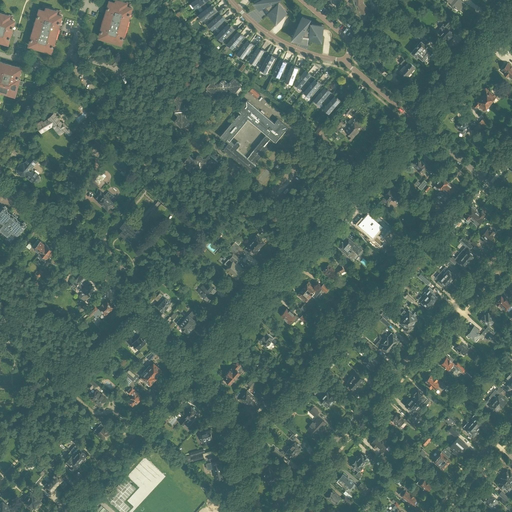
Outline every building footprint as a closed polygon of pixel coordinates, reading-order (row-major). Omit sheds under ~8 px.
[(130,4),(117,0),(113,0),(113,2),(110,1),(108,8),(109,9),(106,19),(104,18),(102,25),(105,25),(103,30),(102,30),(100,37),(105,39),(105,40),(115,43),(115,42),(121,44),(123,36),(122,36),(123,31),(126,32),(128,25),(125,25),(127,20),(129,20),(130,17),(128,17),(128,14),(130,15),(132,8),(129,7),(130,4)] [(204,11),(208,8),(205,5),(211,1),(209,0),(196,0),(192,3),(192,4),(192,3),(195,8),(199,5),(204,11)] [(278,4),(275,0),(276,0),(259,0),(256,2),(259,8),(265,6),(270,11),(268,13),(276,21),(286,11),(278,3),(278,4)] [(352,0),(356,8),(354,10),(358,16),(362,17),(364,14),(365,14),(368,9),(364,4),(363,1),(363,0),(352,0)] [(446,0),(452,5),(451,6),(454,9),(455,7),(459,10),(464,3),(460,0),(446,0)] [(204,11),(199,15),(199,16),(199,15),(203,20),(206,17),(208,19),(218,11),(214,7),(213,8),(212,8),(211,6),(212,5),(208,8),(204,11)] [(60,12),(44,7),(43,10),(40,9),(38,17),(39,17),(39,19),(36,19),(35,22),(38,22),(36,27),(34,27),(32,33),(34,34),(33,39),(32,38),(29,45),(35,47),(35,48),(45,51),(45,50),(51,52),(53,45),(52,44),(53,39),(56,40),(58,34),(55,33),(58,23),(60,23),(62,16),(59,15),(60,12)] [(12,17),(0,13),(0,39),(1,40),(0,42),(7,44),(9,37),(10,37),(11,33),(9,32),(9,30),(10,27),(12,28),(14,20),(11,20),(12,17)] [(221,31),(225,28),(222,24),(227,20),(223,16),(222,17),(221,17),(219,15),(221,14),(220,14),(208,25),(209,25),(213,29),(216,26),(221,31)] [(447,41),(448,42),(450,40),(449,38),(453,35),(450,33),(451,32),(447,28),(453,22),(446,16),(444,19),(447,21),(444,25),(442,24),(441,24),(440,25),(440,27),(442,29),(442,30),(441,29),(438,32),(445,39),(444,39),(447,41)] [(312,25),(307,24),(309,20),(302,17),(293,37),(300,41),(302,35),(310,36),(310,38),(321,40),(323,26),(312,24),(312,25)] [(228,24),(225,28),(221,31),(217,36),(221,40),(225,36),(227,38),(235,30),(231,26),(230,27),(230,26),(229,27),(228,25),(229,24),(228,24)] [(241,49),(244,45),(241,42),(245,37),(241,34),(240,35),(240,34),(239,35),(237,33),(238,32),(227,45),(228,45),(228,44),(232,48),(235,44),(241,49)] [(411,52),(417,57),(418,55),(423,60),(423,59),(424,60),(427,57),(426,56),(428,54),(432,50),(427,46),(428,46),(425,44),(426,42),(427,43),(430,39),(422,32),(419,36),(420,35),(424,38),(422,41),(421,41),(419,44),(418,43),(415,46),(416,47),(411,52)] [(247,41),(244,45),(241,49),(238,54),(243,57),(248,50),(251,51),(255,45),(250,42),(249,43),(249,44),(247,42),(248,41),(247,41)] [(264,64),(266,59),(263,57),(266,51),(261,48),(261,50),(260,49),(260,50),(258,49),(259,48),(258,47),(249,61),(250,61),(255,64),(257,60),(264,64)] [(78,59),(85,53),(82,48),(74,55),(78,59)] [(269,55),(266,59),(264,64),(261,69),(261,70),(262,69),(267,72),(269,68),(271,69),(277,58),(272,56),(271,57),(270,57),(268,56),(269,55)] [(408,63),(405,61),(405,60),(402,58),(399,62),(404,66),(398,73),(402,76),(404,74),(407,76),(411,72),(412,72),(414,70),(413,69),(415,67),(409,61),(409,62),(408,63)] [(288,75),(290,71),(286,69),(289,63),(283,60),(283,62),(282,62),(280,61),(281,60),(280,60),(273,75),(274,75),(274,74),(279,77),(281,72),(288,75)] [(14,66),(4,63),(5,63),(0,61),(0,89),(7,92),(7,93),(14,95),(17,84),(15,83),(17,78),(20,70),(19,70),(20,67),(14,65),(14,66)] [(384,65),(381,62),(376,69),(381,74),(384,70),(382,68),(384,65)] [(511,66),(508,63),(506,65),(505,65),(503,67),(504,68),(502,70),(505,73),(504,74),(507,77),(508,76),(511,79),(511,77),(511,66)] [(290,71),(288,75),(286,81),(292,83),(295,74),(298,75),(300,68),(295,66),(294,68),(294,67),(294,68),(292,67),(292,66),(290,71)] [(308,88),(311,84),(308,81),(312,76),(308,73),(307,74),(307,73),(306,74),(305,73),(306,71),(305,71),(295,84),(299,87),(300,86),(304,89),(306,86),(308,88)] [(242,85),(233,78),(230,82),(227,82),(225,80),(222,80),(220,83),(217,83),(213,79),(206,88),(208,90),(209,89),(212,92),(212,93),(214,95),(219,89),(221,90),(221,91),(223,93),(226,92),(227,91),(227,90),(228,88),(234,93),(236,91),(236,90),(238,87),(240,87),(242,85)] [(311,84),(308,88),(304,92),(305,92),(309,96),(310,95),(312,96),(322,85),(318,81),(317,82),(316,82),(314,81),(315,80),(315,79),(311,84)] [(256,98),(260,94),(252,87),(249,92),(256,98)] [(492,93),(489,90),(488,90),(487,87),(484,88),(484,91),(485,94),(482,97),(489,103),(496,96),(492,92),(492,93)] [(509,97),(511,92),(505,87),(502,91),(509,97)] [(327,105),(331,101),(328,98),(332,93),(328,89),(327,90),(326,91),(324,89),(325,88),(314,100),(315,101),(315,100),(319,104),(322,100),(327,105)] [(172,102),(176,105),(176,107),(174,110),(175,113),(177,115),(177,118),(174,122),(182,129),(190,121),(185,117),(185,114),(187,113),(188,112),(188,109),(187,108),(185,108),(184,104),(188,100),(179,93),(172,102)] [(335,96),(331,101),(327,105),(324,109),(325,109),(329,112),(335,105),(337,107),(342,101),(337,98),(337,99),(336,98),(336,99),(334,98),(335,96)] [(480,108),(483,112),(490,104),(489,103),(482,97),(479,100),(476,103),(473,106),(476,109),(479,106),(480,107),(481,108),(480,108)] [(281,136),(288,127),(278,119),(274,123),(262,112),(248,100),(239,111),(241,113),(239,115),(239,114),(220,136),(225,141),(226,140),(229,143),(224,149),(228,153),(227,154),(230,156),(231,155),(243,166),(243,167),(246,169),(246,168),(251,172),(256,165),(255,164),(268,148),(275,139),(277,141),(278,140),(281,136)] [(354,119),(350,124),(358,131),(361,128),(364,130),(366,127),(361,122),(360,122),(359,121),(359,120),(356,117),(355,116),(359,112),(351,105),(348,103),(347,103),(345,101),(343,104),(345,106),(346,105),(349,107),(346,111),(354,119)] [(62,124),(54,114),(47,119),(48,120),(43,123),(42,121),(37,124),(41,132),(53,125),(59,134),(65,129),(69,134),(71,133),(64,123),(62,124)] [(479,123),(484,128),(489,123),(483,118),(479,123)] [(456,127),(457,128),(463,134),(468,128),(469,129),(472,125),(470,123),(470,124),(464,119),(462,121),(461,120),(461,121),(459,121),(458,122),(458,124),(458,125),(457,126),(456,127)] [(358,131),(350,124),(346,120),(344,123),(341,120),(339,122),(338,121),(335,124),(334,123),(331,127),(336,132),(340,128),(338,127),(341,124),(343,126),(342,127),(345,130),(344,130),(350,135),(348,138),(351,141),(357,134),(357,133),(356,132),(357,131),(358,131)] [(319,137),(325,130),(321,126),(314,134),(319,137)] [(97,151),(101,146),(94,140),(90,145),(94,148),(97,151)] [(218,161),(209,154),(204,161),(203,161),(202,157),(201,155),(198,156),(197,157),(197,161),(196,161),(189,156),(182,164),(190,172),(194,167),(196,167),(199,169),(202,169),(204,166),(207,166),(211,170),(218,161)] [(32,167),(37,161),(30,155),(24,163),(23,163),(19,165),(17,168),(17,169),(18,172),(21,175),(25,176),(33,182),(34,181),(36,182),(38,182),(40,179),(40,177),(38,176),(39,175),(32,170),(32,167)] [(422,172),(427,175),(432,169),(422,160),(420,159),(420,160),(417,158),(412,163),(419,169),(417,171),(420,173),(422,172)] [(437,188),(441,190),(448,182),(442,177),(434,187),(436,189),(437,188)] [(418,187),(421,190),(428,183),(424,180),(421,183),(418,187)] [(441,190),(439,192),(441,194),(443,192),(449,197),(455,190),(447,183),(448,182),(441,190)] [(393,191),(390,188),(390,189),(389,191),(388,190),(387,192),(387,193),(384,196),(386,198),(383,198),(382,200),(382,203),(386,207),(389,203),(389,201),(391,198),(393,200),(396,197),(397,198),(400,194),(405,198),(407,196),(400,189),(396,193),(393,190),(393,191)] [(100,192),(95,198),(99,201),(108,209),(110,207),(111,207),(112,208),(113,208),(115,206),(115,205),(113,203),(112,202),(116,198),(108,191),(104,196),(100,192)] [(126,218),(116,229),(134,244),(153,222),(149,218),(152,214),(157,218),(166,207),(160,201),(156,205),(158,206),(154,211),(152,210),(147,216),(146,216),(137,227),(126,218)] [(0,209),(0,229),(8,237),(9,236),(13,240),(17,235),(17,236),(26,225),(26,224),(26,223),(24,221),(23,222),(22,223),(16,218),(17,218),(12,214),(6,210),(7,209),(6,208),(7,207),(5,205),(4,206),(3,206),(0,209)] [(426,210),(435,217),(437,214),(431,209),(433,207),(430,205),(426,210)] [(460,212),(463,214),(463,215),(470,221),(472,219),(478,212),(475,209),(472,206),(469,209),(469,208),(466,211),(467,212),(466,213),(465,212),(462,209),(460,212)] [(485,214),(481,211),(479,213),(478,212),(472,219),(470,221),(471,220),(477,225),(483,218),(482,218),(485,214)] [(378,226),(385,233),(390,228),(377,216),(373,219),(368,215),(364,220),(364,221),(362,220),(358,223),(360,225),(359,226),(369,235),(371,232),(372,233),(378,226)] [(454,228),(459,222),(454,218),(449,224),(454,228)] [(248,224),(255,230),(257,227),(253,224),(255,222),(252,219),(248,224)] [(495,230),(490,226),(489,228),(488,228),(479,238),(482,240),(483,239),(487,242),(490,239),(492,237),(492,236),(493,235),(492,234),(494,232),(494,231),(495,230)] [(258,233),(256,236),(254,238),(254,239),(252,242),(260,249),(262,246),(261,246),(264,242),(266,240),(263,237),(262,239),(259,236),(260,235),(258,233)] [(342,242),(339,246),(342,249),(341,250),(347,255),(348,254),(353,258),(357,253),(360,255),(363,251),(363,250),(354,242),(352,240),(351,240),(348,237),(345,241),(345,242),(344,243),(342,242)] [(40,253),(47,245),(45,244),(41,241),(40,241),(38,239),(32,246),(35,248),(34,248),(40,253)] [(463,256),(470,262),(474,258),(473,257),(475,255),(473,253),(473,252),(472,251),(471,251),(469,249),(470,248),(470,249),(472,246),(466,241),(464,243),(467,245),(460,253),(463,256)] [(254,255),(260,249),(252,242),(249,245),(244,250),(247,252),(247,251),(250,253),(249,254),(252,256),(254,255)] [(240,247),(236,243),(234,245),(233,244),(230,247),(236,252),(240,247)] [(50,248),(47,245),(40,253),(38,256),(40,258),(38,261),(39,262),(42,265),(45,262),(44,261),(46,258),(48,260),(51,257),(50,256),(54,251),(53,250),(54,249),(51,246),(50,248)] [(470,262),(463,256),(460,253),(455,259),(452,256),(451,258),(447,255),(445,257),(454,265),(456,262),(457,261),(458,262),(460,264),(461,266),(462,265),(464,268),(466,265),(467,266),(470,262)] [(240,259),(234,254),(225,263),(229,267),(227,270),(236,278),(243,270),(235,263),(239,259),(240,259)] [(439,258),(447,265),(449,262),(441,255),(439,258)] [(342,272),(335,265),(334,266),(328,261),(326,263),(325,263),(322,267),(322,268),(321,269),(334,281),(342,272)] [(392,266),(386,261),(383,265),(389,270),(392,266)] [(451,282),(456,276),(452,272),(445,267),(440,272),(443,275),(451,282)] [(446,288),(451,282),(443,275),(440,272),(435,277),(438,280),(436,282),(442,287),(442,286),(445,288),(446,287),(446,288)] [(90,289),(83,281),(85,279),(81,274),(72,284),(70,286),(73,289),(75,287),(76,286),(83,292),(80,296),(85,301),(89,296),(87,294),(90,291),(89,290),(90,289)] [(209,283),(212,280),(205,274),(202,277),(209,283)] [(428,285),(430,283),(425,279),(426,278),(420,274),(418,277),(428,285)] [(397,283),(401,285),(403,283),(406,285),(409,282),(402,277),(397,283)] [(309,281),(303,288),(311,295),(315,298),(321,292),(320,291),(322,289),(326,293),(330,289),(324,283),(320,287),(317,288),(309,281)] [(207,288),(203,284),(197,291),(200,293),(206,299),(204,300),(207,303),(209,303),(212,300),(212,298),(210,296),(216,290),(210,284),(210,285),(207,288)] [(311,295),(303,288),(297,296),(305,302),(311,295)] [(437,298),(429,291),(428,290),(427,291),(426,290),(423,294),(433,303),(434,303),(435,301),(435,300),(437,298)] [(385,298),(389,301),(394,296),(391,292),(385,298)] [(163,312),(165,309),(169,312),(172,308),(169,305),(171,302),(160,293),(155,299),(158,301),(159,301),(161,303),(158,307),(161,309),(160,310),(162,312),(163,311),(163,312)] [(412,303),(414,301),(407,294),(405,296),(403,295),(402,296),(405,299),(406,298),(412,303)] [(428,308),(433,303),(423,294),(418,299),(420,301),(421,302),(419,304),(422,307),(426,310),(428,308)] [(503,298),(501,296),(496,301),(497,302),(495,304),(498,307),(500,305),(504,308),(506,311),(511,303),(504,297),(503,298)] [(106,315),(113,308),(106,300),(102,304),(103,305),(98,309),(95,306),(87,313),(90,316),(93,313),(97,318),(98,317),(100,316),(99,315),(103,312),(106,315)] [(82,311),(88,305),(84,301),(78,307),(82,311)] [(289,311),(286,308),(284,312),(283,311),(282,311),(281,312),(281,313),(282,314),(281,315),(286,319),(285,320),(288,323),(289,322),(292,324),(294,321),(295,322),(299,317),(296,314),(295,316),(293,314),(294,313),(290,310),(289,311)] [(184,320),(193,328),(196,324),(198,322),(194,319),(196,317),(199,314),(194,309),(189,315),(189,314),(184,320)] [(405,317),(414,326),(416,323),(415,323),(418,320),(419,318),(414,313),(413,314),(409,310),(407,312),(408,312),(407,313),(404,310),(401,314),(405,317)] [(492,316),(493,314),(489,311),(485,315),(485,314),(481,318),(481,319),(480,320),(483,323),(484,321),(489,325),(495,319),(492,316)] [(380,320),(388,327),(391,324),(387,320),(389,318),(383,312),(380,315),(383,316),(380,320)] [(309,319),(304,313),(299,318),(305,323),(309,319)] [(191,330),(193,328),(184,320),(181,317),(177,323),(179,325),(182,328),(185,331),(186,331),(188,333),(189,333),(190,333),(192,331),(191,330)] [(409,331),(414,326),(405,317),(400,323),(406,328),(404,329),(408,332),(409,331)] [(488,326),(485,329),(490,334),(491,334),(491,335),(494,332),(488,326)] [(482,339),(484,337),(488,340),(492,336),(491,335),(491,334),(490,334),(485,329),(481,334),(478,332),(479,331),(476,327),(474,329),(473,328),(470,331),(469,331),(468,332),(468,333),(467,334),(468,334),(466,336),(469,338),(470,336),(476,342),(480,337),(482,339)] [(273,339),(266,332),(264,334),(264,335),(259,341),(266,347),(271,341),(274,344),(277,341),(273,338),(273,339)] [(393,334),(391,333),(388,336),(386,334),(382,338),(383,338),(385,340),(393,347),(394,348),(396,345),(395,344),(399,340),(396,337),(397,336),(394,333),(393,334)] [(135,341),(131,336),(126,340),(132,347),(134,345),(135,346),(136,346),(139,349),(146,343),(145,342),(145,341),(144,339),(143,339),(140,336),(135,341)] [(385,340),(383,338),(382,338),(381,338),(380,339),(380,341),(381,342),(377,345),(379,347),(378,348),(387,355),(389,353),(391,351),(390,350),(393,347),(385,340)] [(365,344),(371,349),(374,352),(377,349),(368,341),(365,344)] [(463,354),(468,348),(461,341),(458,344),(457,344),(456,345),(456,346),(455,347),(457,349),(455,351),(458,354),(460,352),(463,354)] [(151,358),(155,354),(152,351),(148,355),(146,357),(150,360),(152,358),(151,358)] [(366,364),(366,365),(371,370),(372,370),(373,370),(374,370),(375,369),(375,368),(375,367),(375,366),(378,362),(369,354),(364,360),(362,358),(360,360),(362,361),(361,362),(363,363),(364,363),(366,364)] [(455,364),(447,357),(441,364),(452,373),(456,369),(457,370),(459,368),(463,372),(466,369),(457,361),(455,364)] [(327,369),(334,362),(330,358),(323,365),(327,369)] [(224,378),(227,381),(226,382),(228,384),(229,383),(230,384),(240,372),(237,369),(241,365),(236,361),(234,364),(235,364),(231,369),(231,368),(225,375),(226,376),(224,378)] [(146,369),(157,377),(160,374),(158,373),(161,370),(154,363),(151,367),(149,365),(146,369)] [(156,378),(157,377),(146,369),(143,372),(145,373),(142,377),(148,382),(147,384),(149,386),(150,384),(151,384),(154,380),(155,381),(157,379),(156,378)] [(352,377),(359,384),(360,384),(363,382),(362,381),(364,379),(362,377),(363,375),(355,369),(350,375),(350,376),(352,377)] [(125,374),(127,376),(136,384),(140,379),(136,375),(134,378),(127,372),(125,374)] [(434,377),(431,374),(428,377),(425,379),(426,380),(425,380),(428,383),(426,384),(430,388),(431,386),(434,389),(438,385),(442,389),(445,386),(441,382),(440,382),(437,380),(438,379),(434,376),(434,377)] [(355,389),(359,384),(352,377),(350,376),(350,375),(346,379),(348,382),(345,385),(349,387),(350,385),(355,389)] [(136,405),(142,397),(135,390),(133,388),(136,385),(135,384),(136,384),(127,376),(123,381),(130,387),(127,391),(133,396),(130,400),(131,400),(128,403),(132,407),(135,404),(136,405)] [(250,387),(256,380),(252,376),(246,383),(250,387)] [(317,377),(315,380),(321,385),(320,387),(321,388),(319,391),(322,393),(324,395),(320,399),(321,399),(319,401),(321,403),(322,404),(324,402),(324,403),(325,402),(326,402),(329,405),(330,406),(333,402),(334,403),(335,403),(336,402),(337,401),(337,400),(336,399),(333,397),(334,397),(334,396),(330,393),(329,393),(327,391),(327,392),(325,389),(324,389),(325,388),(326,389),(328,386),(317,377)] [(98,385),(91,378),(87,382),(89,384),(93,387),(95,389),(98,385)] [(446,386),(452,392),(455,388),(450,382),(446,386)] [(414,395),(412,398),(420,405),(422,407),(425,404),(426,405),(430,400),(425,396),(418,389),(416,391),(413,394),(414,394),(413,394),(414,395)] [(107,399),(97,390),(90,398),(100,407),(107,399)] [(241,398),(247,403),(254,397),(250,393),(251,392),(248,390),(241,398)] [(473,396),(467,391),(464,394),(470,399),(473,396)] [(261,395),(258,392),(254,397),(247,403),(248,404),(247,405),(250,408),(251,407),(255,410),(262,403),(260,400),(259,401),(257,400),(261,395)] [(430,393),(427,396),(429,398),(430,398),(433,401),(436,403),(438,400),(435,398),(432,396),(432,395),(430,393)] [(499,393),(494,400),(501,407),(507,401),(502,396),(499,393)] [(269,396),(264,402),(269,406),(274,400),(269,396)] [(501,407),(494,400),(490,396),(489,397),(490,397),(484,404),(487,407),(488,407),(490,405),(493,408),(491,410),(495,413),(501,407)] [(420,405),(412,398),(410,400),(409,398),(407,401),(408,402),(405,405),(410,410),(412,412),(413,412),(416,410),(418,411),(422,407),(420,405)] [(313,406),(309,411),(311,414),(313,412),(317,415),(320,412),(313,406)] [(179,421),(184,425),(186,422),(189,425),(194,421),(191,419),(192,418),(192,419),(195,416),(194,415),(197,412),(196,410),(196,409),(194,407),(192,408),(191,407),(190,408),(189,409),(186,411),(183,408),(180,412),(184,416),(181,419),(179,421)] [(400,427),(405,422),(407,422),(415,429),(418,426),(420,428),(421,427),(419,425),(411,418),(409,416),(406,420),(405,419),(404,419),(404,420),(402,418),(402,417),(399,415),(397,413),(391,420),(398,426),(400,427)] [(474,419),(471,423),(478,430),(480,428),(480,427),(484,423),(475,414),(472,418),(474,419)] [(411,418),(419,425),(422,422),(414,415),(411,418)] [(452,426),(456,421),(449,415),(445,419),(452,426)] [(326,423),(319,417),(314,422),(313,421),(310,424),(311,426),(308,429),(315,435),(326,423)] [(478,430),(471,423),(468,421),(463,427),(465,429),(466,429),(465,430),(467,432),(468,431),(471,434),(471,436),(473,436),(476,433),(477,434),(479,433),(479,431),(478,430)] [(104,440),(107,437),(108,436),(109,435),(111,432),(101,423),(94,431),(97,434),(97,435),(104,440)] [(297,433),(289,425),(287,428),(295,435),(297,433)] [(448,430),(455,437),(459,433),(451,426),(448,430)] [(207,431),(206,428),(200,430),(200,433),(199,433),(201,441),(204,441),(205,445),(213,442),(212,438),(212,435),(212,434),(213,434),(211,430),(207,431)] [(290,447),(297,453),(300,450),(301,451),(302,451),(304,449),(303,448),(301,446),(303,444),(293,434),(290,438),(295,442),(294,444),(293,443),(290,447)] [(426,446),(432,439),(428,435),(422,442),(426,446)] [(377,437),(376,436),(373,439),(374,440),(371,443),(373,444),(372,445),(375,448),(375,447),(382,453),(388,446),(385,443),(386,442),(382,439),(381,440),(377,436),(377,437)] [(460,454),(467,447),(458,438),(451,446),(450,447),(454,451),(453,452),(458,456),(460,454)] [(297,453),(290,447),(289,446),(284,452),(283,451),(281,451),(280,452),(275,447),(272,451),(280,458),(283,455),(289,460),(291,458),(292,459),(294,457),(297,453)] [(80,460),(82,461),(84,462),(85,461),(86,460),(86,459),(85,458),(87,455),(86,454),(79,448),(73,454),(80,460)] [(357,459),(365,466),(367,462),(369,459),(374,463),(377,458),(370,452),(368,455),(367,457),(363,453),(362,455),(362,454),(357,459)] [(433,461),(435,462),(442,469),(448,462),(446,460),(447,459),(447,458),(446,458),(444,456),(441,453),(438,456),(437,456),(436,457),(437,457),(433,461)] [(80,462),(82,461),(80,460),(73,454),(67,461),(72,466),(71,466),(71,468),(71,469),(72,470),(73,470),(74,469),(75,469),(81,463),(80,462)] [(384,457),(381,454),(378,457),(385,462),(386,461),(385,460),(387,458),(385,456),(384,457)] [(63,463),(55,455),(52,458),(61,466),(63,463)] [(48,456),(45,459),(52,465),(54,463),(48,456)] [(223,477),(224,477),(223,473),(222,474),(219,461),(216,461),(215,458),(216,458),(215,456),(208,457),(209,460),(210,459),(211,462),(207,463),(207,464),(206,464),(207,469),(208,469),(209,469),(214,468),(217,479),(223,478),(223,477)] [(29,468),(33,463),(28,459),(24,463),(29,468)] [(363,468),(365,466),(357,459),(351,466),(354,469),(355,467),(359,471),(362,467),(363,468)] [(273,485),(276,482),(273,479),(277,474),(271,469),(274,467),(271,464),(268,467),(269,468),(265,472),(266,473),(264,475),(266,476),(265,478),(273,485)] [(422,475),(425,472),(416,465),(414,468),(422,475)] [(51,479),(52,480),(57,485),(60,482),(63,484),(65,481),(60,477),(61,476),(56,471),(54,474),(55,474),(53,476),(54,476),(51,479)] [(507,471),(503,476),(511,483),(511,481),(511,474),(510,472),(509,473),(507,471)] [(347,490),(354,482),(343,472),(336,481),(347,490)] [(427,491),(433,484),(423,476),(416,483),(419,485),(420,485),(427,491)] [(511,491),(511,484),(511,483),(503,476),(500,478),(501,479),(498,481),(500,483),(499,485),(499,486),(501,488),(502,488),(504,486),(506,488),(506,490),(507,491),(509,491),(510,492),(511,492),(511,491)] [(25,478),(21,482),(27,488),(31,484),(25,478)] [(57,485),(52,480),(48,484),(47,483),(44,485),(46,487),(45,487),(47,488),(45,490),(48,493),(48,492),(51,495),(51,496),(52,496),(55,492),(54,491),(54,490),(56,487),(55,487),(57,485)] [(114,511),(125,511),(127,511),(120,505),(132,491),(121,481),(103,501),(114,511)] [(398,493),(403,498),(407,501),(406,502),(410,505),(411,504),(412,505),(417,499),(414,497),(415,496),(411,493),(411,494),(408,492),(406,490),(407,489),(410,486),(405,481),(402,485),(404,487),(402,489),(398,493)] [(364,492),(368,488),(362,482),(358,487),(364,492)] [(35,508),(41,501),(33,494),(31,491),(24,498),(26,500),(24,502),(32,509),(34,507),(35,508)] [(341,497),(332,491),(330,494),(329,494),(328,494),(327,495),(327,496),(328,496),(327,497),(335,504),(341,497)] [(352,496),(346,491),(343,493),(350,499),(352,496)] [(483,502),(484,501),(489,505),(488,506),(491,509),(498,501),(493,497),(494,497),(488,491),(485,494),(481,498),(480,499),(483,502)] [(501,497),(506,501),(509,498),(501,491),(498,494),(501,497)] [(342,498),(350,505),(353,502),(345,495),(342,498)] [(505,505),(507,502),(506,501),(501,497),(499,500),(505,505)] [(0,511),(5,511),(9,508),(3,502),(0,505),(0,511)] [(15,510),(19,506),(15,502),(9,508),(5,511),(11,511),(9,510),(12,507),(14,510),(15,510)]
